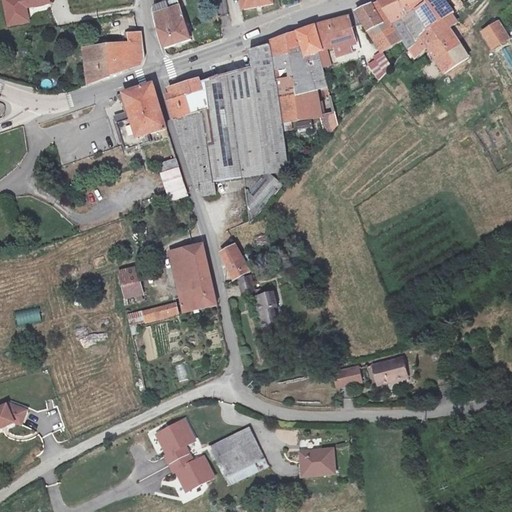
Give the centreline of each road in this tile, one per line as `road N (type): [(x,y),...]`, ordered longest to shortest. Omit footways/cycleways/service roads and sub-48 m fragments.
road 1 (residential): [(157,71),(214,257),(234,386)]
road 2 (residential): [(234,386),(259,407),(309,419),(511,406)]
road 3 (unclassified): [(234,386),(52,466),(0,499)]
road 4 (tertiary): [(349,0),(157,71)]
road 5 (tertiary): [(157,71),(72,101),(33,102)]
